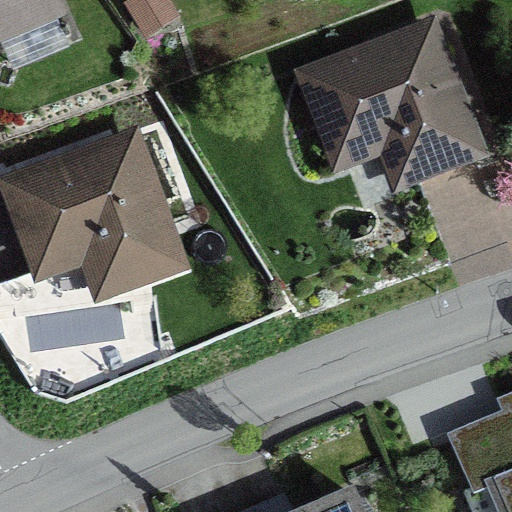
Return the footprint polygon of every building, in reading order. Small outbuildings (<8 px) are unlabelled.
[(0,0),(0,41),(51,21),(41,0),(0,0)] [(167,22),(153,0),(144,0),(130,9),(146,35),(167,22)] [(396,143),(411,181),(471,158),(425,36),(304,82),(336,167),(396,143)] [(173,269),(128,146),(6,191),(37,276),(98,253),(112,291),(173,269)] [(511,511),(511,415),(449,442),(471,493),(460,497),(465,511),(511,511)] [(356,511),(352,501),(324,511),(356,511)]
